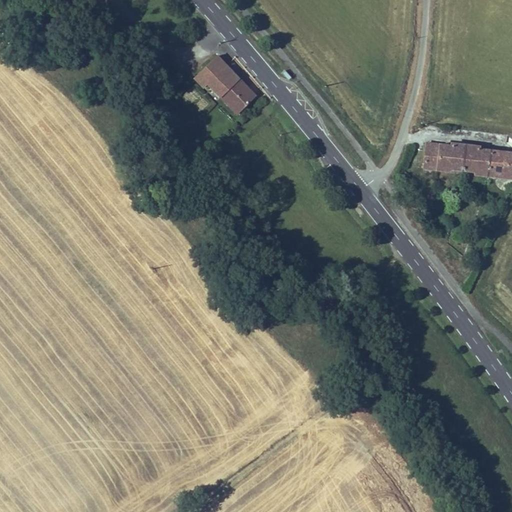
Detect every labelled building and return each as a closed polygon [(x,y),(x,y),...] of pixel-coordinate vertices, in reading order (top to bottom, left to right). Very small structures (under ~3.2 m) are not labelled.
[(50,0),(60,10),(69,0),(50,0)] [(255,97),(217,56),(194,78),(204,88),(207,84),(211,81),(218,87),(214,91),(237,114),(255,97)] [(218,87),(211,81),(207,84),(214,91),(218,87)] [(177,143),(167,133),(159,141),(169,151),(177,143)] [(427,144),(424,168),(449,171),(449,169),(475,172),(475,175),(511,179),(511,153),(479,150),(479,147),(451,144),(451,146),(433,144),(434,143),(429,142),(429,144),(427,144)]
